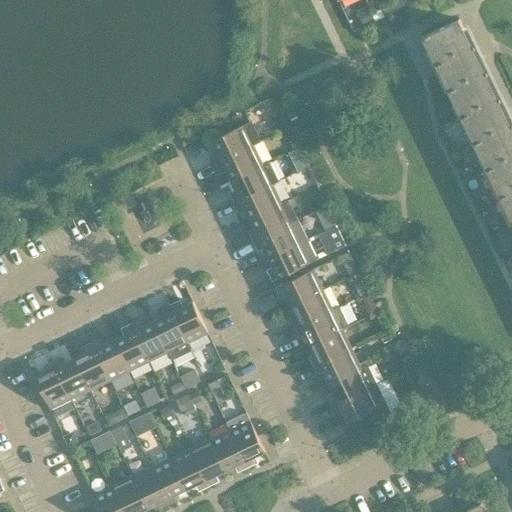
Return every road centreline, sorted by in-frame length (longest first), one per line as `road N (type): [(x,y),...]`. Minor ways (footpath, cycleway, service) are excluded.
road 1 (residential): [(332,493),(213,245)]
road 2 (residential): [(0,346),(213,245)]
road 3 (residential): [(332,493),(511,405)]
road 4 (residential): [(61,511),(0,380)]
